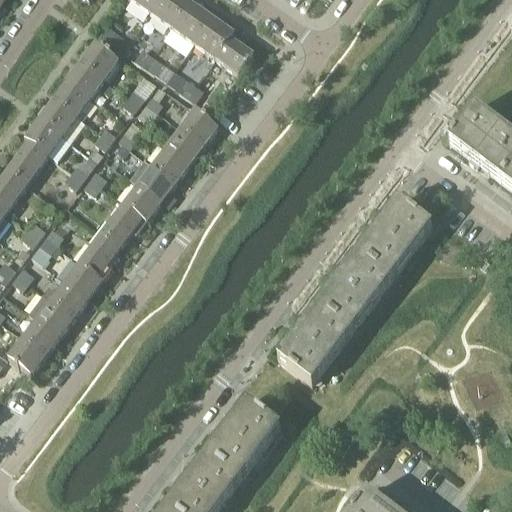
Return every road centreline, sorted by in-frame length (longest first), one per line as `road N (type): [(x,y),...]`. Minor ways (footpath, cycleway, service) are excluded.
road 1 (residential): [(323,51),(0,478)]
road 2 (residential): [(122,511),(395,152)]
road 3 (residential): [(395,152),(511,1)]
road 4 (residential): [(511,239),(395,152)]
